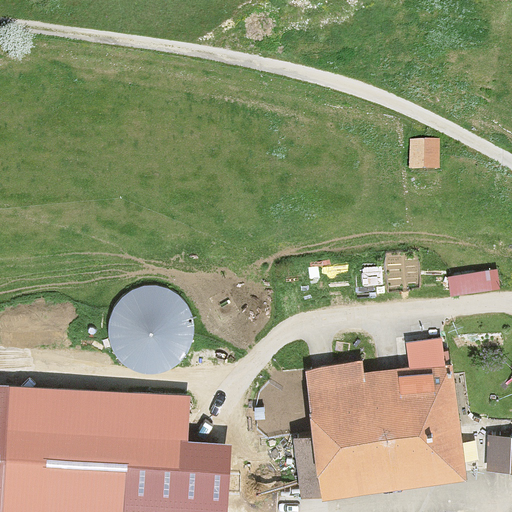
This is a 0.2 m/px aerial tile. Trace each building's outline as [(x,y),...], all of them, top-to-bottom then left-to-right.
[(414,136),(415,167),(445,166),(444,135),(414,136)] [(504,263),(452,267),(454,288),(505,283),(504,263)] [(109,317),(143,361),(189,325),(155,282),(109,317)] [(442,360),(301,371),(309,474),(450,464),(442,360)] [(176,511),(180,429),(0,420),(0,511),(176,511)] [(511,464),(511,427),(492,427),(490,464),(511,464)]
